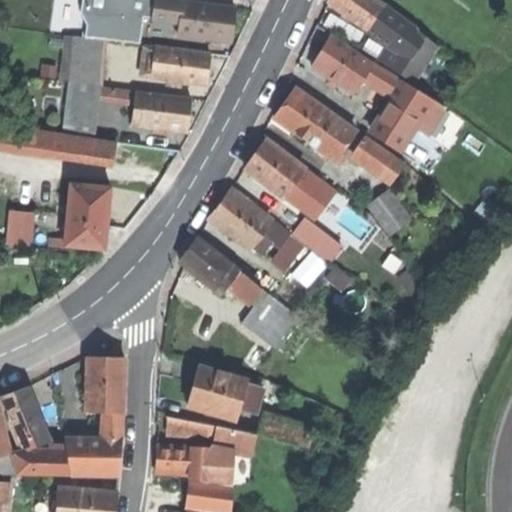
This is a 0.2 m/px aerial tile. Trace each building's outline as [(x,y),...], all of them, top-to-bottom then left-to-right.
[(91,30),(89,38),(104,40),(140,44),(143,19),(154,20),(156,1),(156,0),(88,0),(90,4),(87,5),(89,10),(87,12),(82,13),(88,21),(91,26),(91,30)] [(368,29),(375,20),(385,6),(376,0),(329,0),(328,1),(368,29)] [(183,4),(156,1),(154,20),(180,24),(183,4)] [(236,11),(183,4),(180,24),(179,37),(232,43),(234,28),(236,11)] [(375,20),(401,39),(411,25),(385,6),(375,20)] [(385,63),(413,82),(438,45),(411,25),(401,39),(385,63)] [(75,36),(70,81),(100,84),(104,40),(89,38),(75,36)] [(354,93),(364,79),(373,63),(331,37),(320,54),(312,67),(354,93)] [(146,46),(144,62),(154,63),(156,48),(146,46)] [(152,79),(207,86),(209,71),(211,55),(156,48),(154,63),(152,76),(152,79)] [(142,75),(152,76),(154,63),(144,62),(142,75)] [(364,79),(389,94),(398,79),(373,63),(364,79)] [(389,94),(394,98),(404,83),(398,79),(389,94)] [(65,131),(94,135),(98,103),(99,89),(100,84),(70,81),(65,131)] [(372,134),(400,151),(415,126),(432,100),(404,83),(394,98),(372,134)] [(286,101),(275,117),(336,160),(356,131),(295,88),(286,101)] [(117,91),(99,89),(98,103),(115,105),(117,91)] [(137,93),(117,91),(115,105),(135,107),(137,93)] [(192,99),(137,93),(135,107),(133,127),(188,134),(190,116),(192,99)] [(446,109),(432,100),(415,126),(429,135),(446,109)] [(0,145),(114,162),(116,144),(0,128),(0,145)] [(391,155),(363,137),(350,156),(391,183),(405,162),(392,153),(391,155)] [(256,153),(245,168),(286,197),(288,194),(307,169),(266,139),(256,153)] [(336,190),(307,169),(288,194),(317,215),(336,190)] [(66,240),(66,248),(107,251),(109,219),(112,189),(71,185),(66,240)] [(219,204),(209,217),(250,248),(253,246),(262,234),(272,220),(231,189),(219,204)] [(390,191),(370,207),(391,235),(411,219),(390,191)] [(9,246),(34,247),(35,214),(10,213),(9,246)] [(273,219),(272,220),(262,234),(270,240),(292,258),(303,242),(273,219)] [(261,252),(270,240),(262,234),(253,246),(261,252)] [(189,248),(180,260),(222,293),(228,285),(240,270),(197,237),(189,248)] [(51,248),(59,248),(60,240),(51,239),(51,248)] [(331,263),(303,242),(292,258),(279,275),(306,295),(331,263)] [(265,289),(240,270),(228,285),(253,304),(265,289)] [(293,311),(265,289),(253,304),(231,333),(259,355),(293,311)] [(107,359),(88,359),(87,414),(103,414),(124,414),(126,360),(107,359)] [(188,406),(235,419),(240,402),(246,381),(247,379),(199,366),(193,385),(188,406)] [(264,386),(246,381),(240,402),(258,407),(264,386)] [(13,394),(0,399),(0,400),(20,451),(21,453),(31,449),(49,442),(28,388),(13,394)] [(122,440),(124,414),(103,414),(103,439),(122,440)] [(168,434),(214,437),(217,425),(169,416),(168,434)] [(299,427),(261,417),(256,433),(294,444),(299,427)] [(214,437),(213,445),(234,449),(252,453),(256,433),(217,425),(214,437)] [(311,431),(299,427),(294,444),(306,447),(311,431)] [(119,477),(122,440),(103,439),(67,439),(72,476),(119,477)] [(190,446),(157,445),(156,460),(156,473),(189,474),(190,446)] [(212,447),(205,446),(209,480),(209,482),(232,484),(234,449),(213,445),(212,447)] [(205,446),(190,446),(189,474),(189,478),(209,480),(205,446)] [(33,455),(31,449),(21,453),(20,451),(12,453),(17,477),(70,478),(66,450),(45,450),(33,455)] [(0,475),(12,475),(8,455),(0,456),(0,475)] [(0,511),(9,511),(11,484),(0,483),(0,511)] [(115,511),(116,493),(58,489),(56,511),(115,511)]
